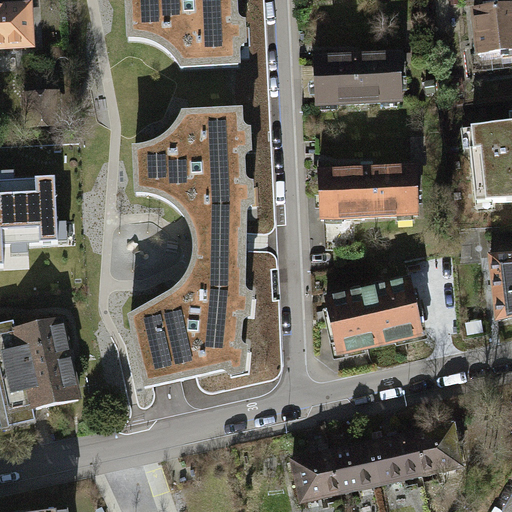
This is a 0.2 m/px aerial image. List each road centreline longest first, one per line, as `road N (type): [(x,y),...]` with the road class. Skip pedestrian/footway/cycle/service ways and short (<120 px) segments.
road 1 (residential): [(280,0),(295,400)]
road 2 (residential): [(295,400),(0,469)]
road 3 (residential): [(511,355),(295,400)]
